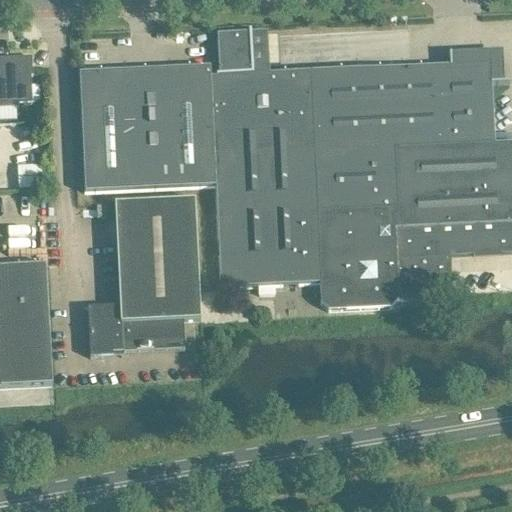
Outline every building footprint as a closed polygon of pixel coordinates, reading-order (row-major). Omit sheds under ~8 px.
[(211,70),(79,76),(85,196),(216,190),(221,291),(320,287),(321,306),(329,313),(392,310),(399,302),(446,300),(453,292),(451,259),(474,258),(474,253),(500,252),(500,256),(511,255),(511,145),(495,146),(492,87),(492,86),(491,66),(479,67),(478,59),(461,60),(462,67),(451,68),(450,68),(269,77),(267,35),(257,35),(257,33),(249,33),(249,36),(217,37),(219,79),(211,80),(211,70)] [(0,110),(18,110),(18,106),(32,105),(31,78),(33,78),(32,59),(0,60),(0,110)] [(110,202),(203,198),(203,201),(213,201),(212,191),(109,195),(110,202)] [(200,323),(199,303),(194,203),(114,207),(120,312),(90,314),(92,362),(126,361),(126,357),(187,354),(185,323),(200,323)] [(45,269),(0,270),(0,391),(52,388),(45,269)]
